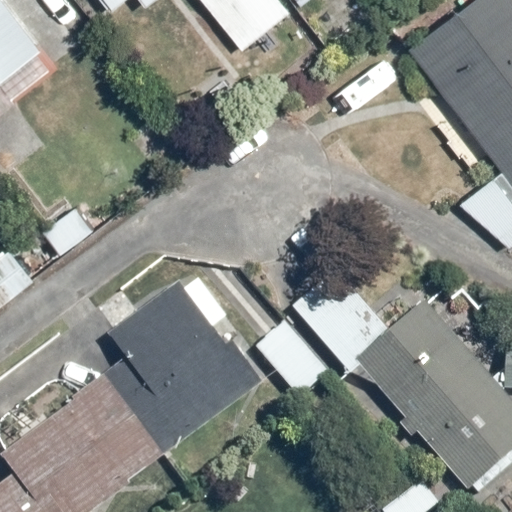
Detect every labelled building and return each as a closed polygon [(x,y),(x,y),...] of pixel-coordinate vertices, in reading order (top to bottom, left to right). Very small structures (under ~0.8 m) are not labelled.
[(0,0),(0,110),(55,68),(0,0)] [(104,0),(111,8),(120,0),(140,0),(145,5),(151,0),(185,0),(230,55),(293,4),(289,0),(104,0)] [(511,0),(424,0),(511,126),(511,0)] [(0,142),(0,160),(27,195),(20,201),(58,249),(90,224),(51,175),(71,160),(51,135),(32,151),(15,130),(0,142)] [(25,439),(0,455),(0,511),(67,511),(85,499),(72,471),(258,332),(190,235),(86,315),(103,339),(8,409),(25,439)] [(0,303),(33,276),(7,245),(0,250),(0,303)] [(511,348),(436,255),(367,309),(472,440),(511,405),(511,348)] [(284,323),(256,345),(274,369),(300,401),(328,378),(284,323)] [(429,511),(444,499),(420,471),(377,508),(379,511),(429,511)]
